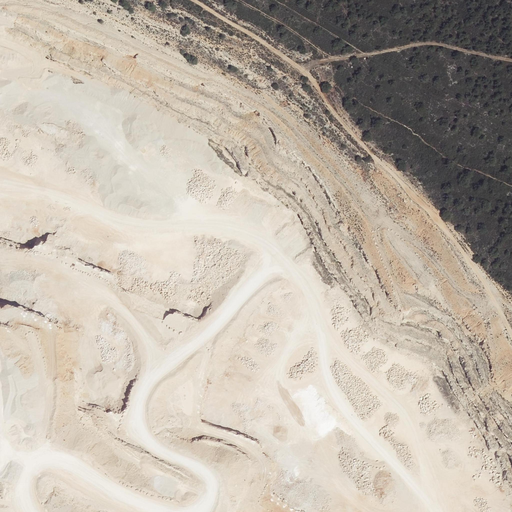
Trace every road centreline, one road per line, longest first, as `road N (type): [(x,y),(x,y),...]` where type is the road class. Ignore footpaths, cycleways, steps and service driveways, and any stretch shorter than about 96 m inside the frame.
road 1 (track): [(511,334),(432,213),(311,78),(193,0)]
road 2 (track): [(135,429),(143,389),(253,275),(261,246),(239,232),(154,245),(57,205)]
road 3 (track): [(207,511),(216,493),(208,473),(118,416),(81,365),(63,315),(45,293),(0,271)]
road 4 (track): [(34,511),(18,469),(36,454),(164,511)]
